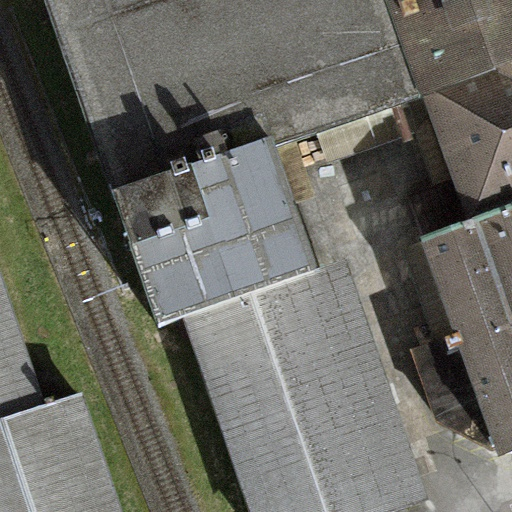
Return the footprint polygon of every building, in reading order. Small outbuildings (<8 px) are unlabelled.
[(384,0),(56,0),(166,329),(183,324),(312,276),(270,154),(421,101),(384,0)] [(511,0),(384,0),(421,101),(467,227),(511,211),(511,0)] [(511,211),(467,227),(419,245),(497,458),(511,452),(511,211)] [(0,511),(123,511),(80,386),(48,397),(0,258),(0,511)] [(312,276),(183,324),(244,511),(402,511),(422,500),(342,265),(312,276)]
